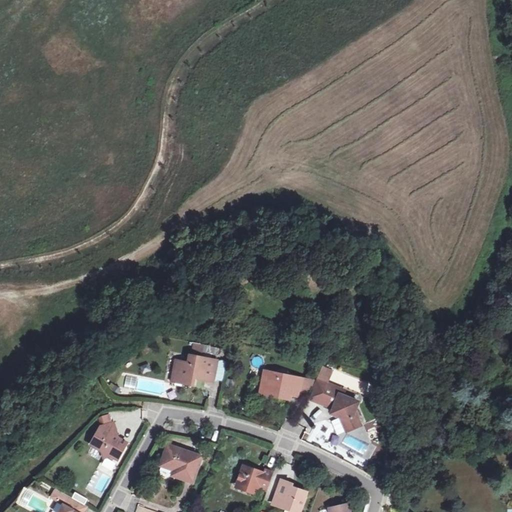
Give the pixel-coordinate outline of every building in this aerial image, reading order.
[(189,363),(177,360),(173,376),(184,378),(183,383),(193,385),(195,376),(198,377),(197,378),(213,381),(217,360),(200,357),(193,355),(190,355),(189,363)] [(329,371),(322,370),(318,378),(325,381),(329,371)] [(269,371),(264,374),(261,389),(269,390),(268,395),(276,397),(277,392),(284,394),(283,398),(291,400),(292,395),(299,397),(299,394),(302,378),(291,375),(287,378),(279,376),(277,372),(269,371)] [(311,398),(321,402),(328,383),(329,383),(333,373),(329,371),(325,381),(318,378),(311,398)] [(308,379),(302,378),(299,394),(308,396),(312,387),(306,386),(308,379)] [(316,380),(308,379),(306,386),(312,387),(313,387),(316,380)] [(329,383),(328,383),(321,402),(335,408),(333,413),(342,417),(348,430),(362,425),(356,410),(359,401),(344,395),(340,394),(342,388),(329,383)] [(98,436),(93,445),(103,451),(105,457),(112,455),(119,459),(125,450),(129,442),(121,437),(120,440),(117,438),(119,436),(119,435),(115,422),(102,426),(97,435),(98,436)] [(204,456),(169,444),(161,466),(175,471),(175,469),(179,471),(177,477),(195,483),(204,456)] [(113,464),(103,459),(98,468),(108,473),(113,464)] [(268,489),(275,471),(266,468),(264,472),(244,465),(237,483),(258,490),(260,486),(268,489)] [(293,485),(282,481),(273,505),(295,511),(300,511),(307,493),(292,488),(293,485)] [(258,490),(237,483),(236,487),(257,494),(258,490)] [(68,500),(70,501),(73,498),(58,490),(54,498),(63,503),(64,501),(67,502),(68,500)] [(85,511),(89,507),(73,498),(70,501),(68,506),(65,505),(61,511),(85,511)] [(350,511),(349,503),(330,508),(331,511),(350,511)]
